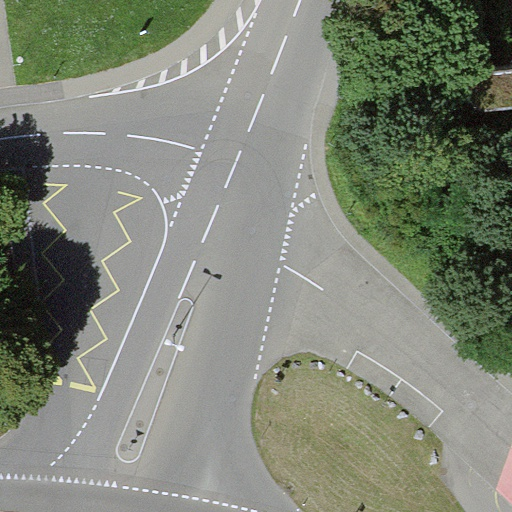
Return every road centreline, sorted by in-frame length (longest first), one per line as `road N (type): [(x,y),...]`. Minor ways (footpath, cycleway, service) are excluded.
road 1 (unclassified): [(233,191),(108,511)]
road 2 (unclassified): [(233,191),(188,143),(142,130),(41,123),(0,129)]
road 3 (unclassified): [(233,191),(309,0)]
